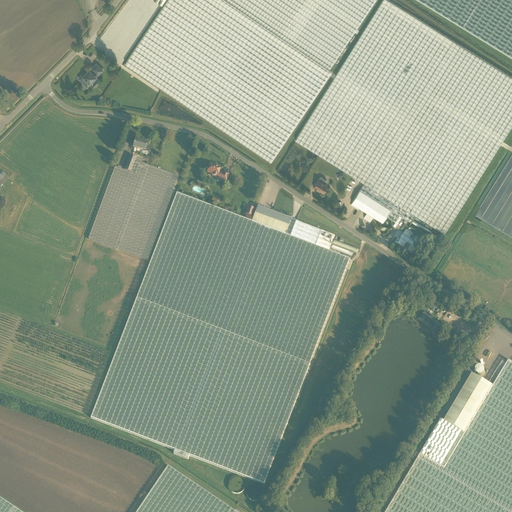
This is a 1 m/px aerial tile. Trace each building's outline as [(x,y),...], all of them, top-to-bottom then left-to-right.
[(271,162),(275,156),(331,72),(329,70),(375,0),(167,0),(125,63),(271,162)] [(352,202),(367,212),(364,217),(370,221),(373,216),(382,222),(390,209),(409,221),(414,214),(444,233),(487,165),(511,125),(511,77),(388,0),(382,0),(338,72),(295,140),(364,183),(352,202)] [(511,0),(420,0),(511,56),(511,0)] [(97,75),(102,70),(96,64),(91,69),(93,70),(91,72),(89,70),(88,72),(87,72),(83,76),(82,75),(78,78),(85,85),(88,82),(90,84),(94,80),(93,79),(96,77),(94,75),(96,74),(97,75)] [(151,147),(147,146),(148,142),(140,140),(135,139),(133,148),(145,151),(145,152),(150,153),(151,147)] [(141,160),(137,158),(130,155),(124,170),(132,173),(136,160),(140,162),(141,160)] [(132,173),(124,170),(115,167),(88,239),(147,261),(178,177),(140,162),(136,160),(132,173)] [(207,173),(208,173),(213,175),(212,176),(226,181),(229,175),(224,173),(223,175),(219,173),(221,169),(215,167),(215,165),(212,164),(211,165),(210,165),(207,173)] [(0,187),(9,179),(0,170),(0,187)] [(320,176),(313,187),(316,189),(318,189),(324,192),(326,189),(325,188),(327,185),(324,183),(326,180),(320,176)] [(334,236),(291,220),(285,235),(252,222),(177,193),(136,298),(91,418),(175,450),(173,454),(188,459),(189,456),(264,484),(309,364),(350,259),(329,251),(334,236)] [(213,198),(211,203),(217,206),(219,200),(213,198)] [(291,220),(292,219),(258,206),(253,218),(252,222),(285,235),(291,220)] [(255,209),(248,207),(245,214),(252,217),(255,209)] [(398,231),(404,235),(407,230),(401,226),(398,231)] [(411,233),(408,237),(414,242),(417,237),(411,233)] [(393,239),(390,244),(396,248),(399,243),(393,239)] [(419,247),(414,243),(410,250),(415,253),(419,247)] [(403,245),(400,250),(406,254),(409,249),(403,245)] [(432,327),(434,323),(426,317),(424,320),(432,327)] [(493,386),(472,374),(444,421),(441,420),(386,511),(511,511),(511,363),(508,361),(493,386)] [(484,372),(479,366),(473,370),(478,376),(484,372)] [(238,511),(236,510),(235,511),(168,466),(136,511),(238,511)] [(0,511),(20,511),(0,498),(0,511)]
